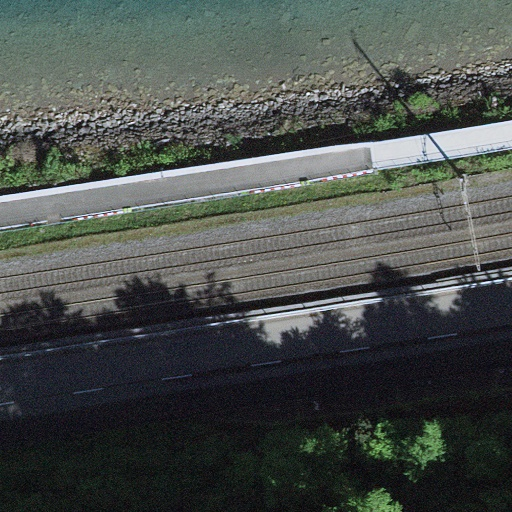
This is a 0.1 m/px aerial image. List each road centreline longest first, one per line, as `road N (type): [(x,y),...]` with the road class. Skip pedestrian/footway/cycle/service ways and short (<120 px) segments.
road 1 (track): [(0,213),(511,130)]
road 2 (primary): [(511,327),(0,406)]
